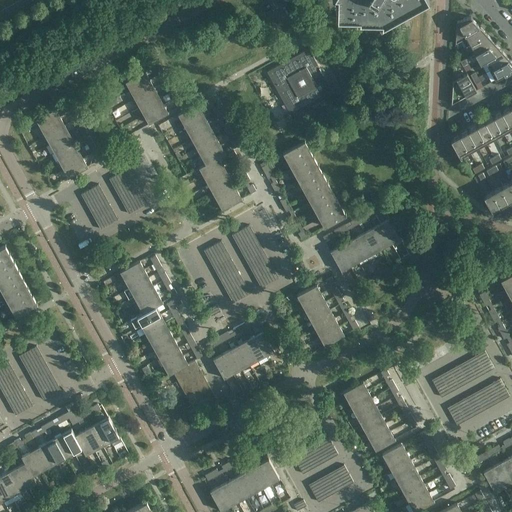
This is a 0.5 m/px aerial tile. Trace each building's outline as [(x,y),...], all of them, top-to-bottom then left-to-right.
[(455,39),(479,26),(471,17),(471,18),(471,17),(457,20),(457,21),(459,24),(456,26),(455,39)] [(465,46),(487,34),(479,26),(455,39),(455,43),(462,40),(465,46)] [(475,53),(494,43),(487,34),(465,46),(467,49),(471,47),(475,53)] [(480,63),(502,51),(494,43),(475,53),(480,63)] [(334,93),(323,74),(319,67),(309,48),(267,71),(292,116),(334,93)] [(490,70),(509,59),(502,51),(480,63),(485,61),(490,70)] [(495,80),(511,70),(511,62),(509,59),(490,70),(495,80)] [(164,71),(161,65),(156,68),(159,74),(164,71)] [(131,90),(149,79),(145,71),(146,71),(145,70),(125,81),(126,82),(127,81),(131,90)] [(167,77),(164,71),(159,74),(162,80),(167,77)] [(476,90),(467,73),(453,81),(451,104),(466,96),(476,90)] [(136,98),(154,88),(149,79),(131,90),(136,98)] [(173,88),(170,82),(165,85),(168,91),(173,88)] [(140,106),(158,96),(154,88),(136,98),(140,106)] [(176,93),(173,88),(168,91),(171,96),(176,93)] [(215,101),(212,95),(207,98),(210,104),(215,101)] [(145,114),(163,104),(158,96),(140,106),(145,114)] [(182,104),(179,98),(174,101),(177,107),(182,104)] [(75,109),(71,103),(66,106),(69,111),(75,109)] [(184,122),(202,112),(197,104),(198,103),(178,114),(179,114),(184,122)] [(149,123),(169,112),(168,112),(167,112),(163,104),(145,114),(149,122),(148,123),(149,123)] [(221,112),(218,106),(213,109),(216,115),(221,112)] [(511,128),(511,110),(510,107),(502,111),(511,129),(511,128)] [(42,127),(60,117),(55,109),(56,108),(36,119),(37,119),(42,127)] [(78,114),(75,109),(69,111),(73,117),(78,114)] [(511,129),(502,111),(493,116),(503,133),(511,129)] [(188,130),(206,120),(202,112),(184,122),(188,130)] [(224,118),(221,112),(216,115),(219,121),(224,118)] [(503,133),(493,116),(485,121),(495,138),(503,133)] [(46,135),(64,125),(60,117),(42,127),(46,135)] [(84,125),(81,119),(75,122),(79,128),(84,125)] [(193,138),(211,128),(206,120),(188,130),(193,138)] [(495,138),(485,121),(477,125),(486,143),(495,138)] [(230,128),(227,123),(222,126),(225,131),(230,128)] [(51,143),(69,133),(64,125),(46,135),(51,143)] [(87,131),(84,125),(79,128),(82,134),(87,131)] [(486,143),(477,125),(468,130),(478,147),(486,143)] [(197,147),(215,137),(211,128),(193,138),(197,147)] [(234,134),(230,128),(225,131),(228,137),(234,134)] [(478,147),(468,130),(460,135),(469,152),(478,147)] [(55,152),(73,142),(69,133),(51,143),(55,152)] [(469,152),(460,135),(451,140),(460,157),(469,152)] [(93,142),(90,136),(84,139),(88,144),(93,142)] [(202,155),(220,145),(215,137),(197,147),(202,155)] [(240,145),(236,139),(231,142),(234,148),(240,145)] [(289,160),(309,149),(304,141),(305,140),(305,139),(283,152),(284,152),(289,160)] [(60,160),(78,150),(73,142),(55,152),(60,160)] [(96,147),(93,142),(88,144),(91,150),(96,147)] [(219,157),(225,153),(225,152),(224,153),(220,145),(202,155),(206,163),(206,164),(218,157),(219,157)] [(293,168),(313,157),(309,149),(289,160),(293,168)] [(64,168),(83,158),(78,150),(60,160),(64,168)] [(238,157),(234,151),(229,154),(232,160),(238,157)] [(102,158),(99,152),(94,155),(97,161),(102,158)] [(223,165),(218,157),(206,164),(206,163),(205,164),(199,167),(199,168),(200,167),(204,175),(223,165)] [(241,163),(238,157),(232,160),(236,166),(241,163)] [(298,176),(318,165),(313,157),(293,168),(298,176)] [(68,177),(88,166),(87,166),(83,158),(64,168),(69,176),(68,177)] [(270,170),(267,164),(262,167),(265,173),(270,170)] [(209,184),(227,174),(223,165),(204,175),(209,184)] [(302,184),(322,173),(318,165),(298,176),(302,184)] [(128,213),(146,204),(126,168),(109,178),(128,213)] [(247,174),(246,172),(244,168),(238,171),(242,177),(247,174)] [(273,176),(270,170),(265,173),(268,179),(273,176)] [(307,193),(327,181),(322,173),(302,184),(307,193)] [(214,192),(232,182),(227,174),(209,184),(214,192)] [(250,179),(247,174),(242,177),(245,182),(250,179)] [(279,186),(276,180),(271,183),(274,189),(279,186)] [(311,201),(331,190),(327,181),(307,193),(311,201)] [(218,200),(236,190),(232,182),(214,192),(218,200)] [(511,202),(511,186),(510,182),(501,186),(511,204),(511,202)] [(100,229),(118,220),(98,184),(81,193),(100,229)] [(256,190),(253,184),(247,187),(249,189),(251,193),(256,190)] [(283,192),(279,186),(274,189),(277,195),(283,192)] [(511,204),(501,186),(493,191),(502,208),(511,204)] [(222,209),(242,198),(241,198),(236,190),(218,200),(223,208),(222,209)] [(316,209),(336,198),(331,190),(311,201),(316,209)] [(502,208),(493,191),(484,196),(493,213),(502,208)] [(288,203),(285,197),(280,200),(283,206),(288,203)] [(320,217),(341,206),(336,198),(316,209),(320,217)] [(292,209),(288,203),(283,206),(286,211),(292,209)] [(324,226),(346,214),(345,214),(341,206),(320,217),(325,225),(324,226)] [(381,211),(378,206),(372,209),(375,214),(381,211)] [(375,214),(372,209),(367,212),(369,217),(375,214)] [(297,219),(294,213),(289,216),(292,222),(297,219)] [(378,219),(375,214),(369,217),(372,223),(378,219)] [(365,220),(362,215),(356,218),(359,223),(365,220)] [(359,223),(356,218),(350,221),(353,227),(359,223)] [(400,238),(389,218),(388,219),(389,219),(381,224),(391,242),(399,238),(400,238)] [(301,225),(297,219),(292,222),(295,228),(301,225)] [(249,224),(232,234),(261,287),(278,277),(249,224)] [(348,229),(345,224),(339,227),(342,232),(348,229)] [(391,242),(381,224),(372,228),(382,247),(391,242)] [(342,232),(339,227),(334,230),(337,236),(342,232)] [(382,247),(372,228),(364,233),(374,251),(382,247)] [(307,236),(303,230),(298,233),(301,239),(307,236)] [(332,238),(330,236),(329,233),(323,236),(326,242),(332,238)] [(374,251),(364,233),(356,238),(366,256),(374,251)] [(366,256),(356,238),(348,242),(358,260),(366,256)] [(221,240),(204,249),(233,303),(250,293),(221,240)] [(358,260),(348,242),(340,247),(350,265),(358,260)] [(0,258),(9,254),(5,246),(6,245),(0,247),(0,258)] [(350,265),(340,247),(332,251),(331,250),(330,251),(341,270),(342,270),(342,269),(350,265)] [(0,269),(14,262),(9,254),(0,258),(0,269)] [(159,261),(156,255),(150,258),(153,264),(159,261)] [(126,279),(144,269),(139,261),(140,261),(140,260),(120,271),(120,272),(121,271),(126,279)] [(162,267),(159,261),(153,264),(157,270),(162,267)] [(0,280),(18,270),(14,262),(0,269),(0,280)] [(130,287),(148,277),(144,269),(126,279),(130,287)] [(0,284),(3,289),(23,278),(18,270),(0,280),(0,284)] [(168,277),(165,272),(159,274),(163,280),(168,277)] [(506,287),(511,283),(511,272),(501,279),(502,279),(506,287)] [(135,296),(153,286),(148,277),(130,287),(135,296)] [(171,283),(168,277),(163,280),(166,286),(171,283)] [(334,282),(331,277),(326,280),(329,285),(334,282)] [(7,298),(27,287),(23,278),(3,289),(7,298)] [(303,303),(321,293),(316,285),(317,285),(317,284),(297,295),(297,296),(298,295),(303,303)] [(139,304),(158,294),(153,286),(135,296),(139,304)] [(12,306),(32,295),(27,287),(7,298),(12,306)] [(340,293),(337,287),(332,290),(335,296),(340,293)] [(177,294),(174,288),(169,291),(172,297),(177,294)] [(488,297),(485,291),(479,294),(483,300),(488,297)] [(307,311),(325,301),(321,293),(303,303),(307,311)] [(343,299),(340,293),(335,296),(338,302),(343,299)] [(157,306),(163,302),(163,301),(162,302),(158,294),(139,304),(144,312),(156,306),(157,306)] [(16,315),(38,303),(37,302),(36,303),(32,295),(12,306),(16,314),(15,314),(16,315)] [(491,303),(488,297),(483,300),(486,306),(491,303)] [(175,306),(172,300),(167,303),(170,309),(175,306)] [(312,320),(330,310),(325,301),(307,311),(312,320)] [(349,310),(346,304),(341,307),(344,313),(349,310)] [(224,317),(217,305),(208,310),(214,322),(224,317)] [(160,314),(156,306),(144,312),(143,312),(143,313),(137,316),(137,317),(138,316),(142,324),(160,314)] [(178,312),(175,306),(170,309),(173,315),(178,312)] [(497,314),(494,308),(488,311),(492,316),(497,314)] [(316,328),(334,318),(330,310),(312,320),(316,328)] [(352,315),(349,310),(344,313),(347,318),(352,315)] [(147,332),(165,322),(160,314),(142,324),(147,332)] [(500,319),(497,314),(492,316),(495,322),(500,319)] [(184,322),(181,317),(176,320),(179,325),(184,322)] [(260,325),(255,317),(249,320),(252,325),(253,325),(255,328),(260,325)] [(321,336),(339,326),(334,318),(316,328),(321,336)] [(358,326),(355,320),(350,323),(353,329),(358,326)] [(151,341),(169,331),(165,322),(147,332),(151,341)] [(187,328),(184,322),(179,325),(182,331),(187,328)] [(247,328),(246,325),(244,322),(239,326),(242,331),(247,328)] [(506,330),(503,324),(498,327),(501,333),(506,330)] [(242,331),(239,326),(233,329),(237,336),(240,334),(239,332),(242,331)] [(325,345),(345,334),(344,334),(343,334),(339,326),(321,336),(325,344),(324,345),(325,345)] [(274,350),(263,330),(263,331),(255,336),(265,354),(273,349),(274,350)] [(509,336),(506,330),(501,333),(504,339),(509,336)] [(156,349),(174,339),(169,331),(151,341),(156,349)] [(231,337),(229,334),(228,332),(222,335),(225,340),(231,337)] [(193,339),(190,333),(185,336),(188,342),(193,339)] [(225,340),(222,335),(216,338),(219,343),(225,340)] [(265,354),(255,336),(247,340),(257,359),(265,354)] [(160,357),(178,347),(174,339),(156,349),(160,357)] [(197,345),(193,339),(188,342),(191,347),(197,345)] [(257,359),(247,340),(239,345),(249,363),(257,359)] [(214,346),(213,343),(212,341),(206,344),(209,349),(214,346)] [(37,345),(19,354),(43,399),(61,390),(37,345)] [(249,363),(239,345),(231,350),(241,368),(249,363)] [(165,365),(183,355),(178,347),(160,357),(165,365)] [(202,355),(199,349),(194,352),(197,358),(202,355)] [(241,368),(231,350),(222,354),(232,372),(241,368)] [(494,367),(485,350),(431,379),(441,397),(494,367)] [(232,372),(222,354),(214,359),(214,358),(213,358),(224,378),(225,378),(224,377),(232,372)] [(187,363),(183,355),(165,365),(169,373),(168,374),(169,375),(173,372),(174,371),(187,363)] [(179,380),(199,368),(194,360),(195,360),(195,359),(188,363),(187,363),(174,371),(179,380)] [(8,361),(0,365),(0,386),(15,415),(33,405),(8,361)] [(183,388),(203,377),(199,368),(179,380),(183,388)] [(389,374),(386,368),(381,371),(384,377),(389,374)] [(188,396),(208,385),(203,377),(183,388),(188,396)] [(510,395),(500,378),(447,407),(457,425),(510,395)] [(395,385),(392,379),(387,382),(390,388),(395,385)] [(349,400),(367,390),(363,382),(363,381),(343,392),(344,392),(349,400)] [(192,404),(212,393),(208,385),(188,396),(192,404)] [(399,391),(395,385),(390,388),(393,393),(393,394),(399,391)] [(353,408),(372,398),(367,390),(349,400),(353,408)] [(196,413),(218,401),(217,401),(212,393),(192,404),(197,412),(196,413)] [(404,402),(401,396),(396,399),(399,404),(404,402)] [(358,416),(376,406),(372,398),(353,408),(358,416)] [(408,407),(404,402),(399,404),(402,410),(408,407)] [(101,409),(98,403),(92,407),(95,412),(101,409)] [(363,425),(381,414),(376,406),(358,416),(363,425)] [(95,412),(92,407),(86,410),(89,415),(95,412)] [(414,418),(410,412),(405,415),(408,421),(414,418)] [(84,418),(83,415),(81,413),(76,416),(78,421),(84,418)] [(66,419),(63,414),(58,417),(60,422),(66,419)] [(367,433),(385,423),(381,414),(363,425),(367,433)] [(316,424),(314,420),(311,415),(305,418),(310,427),(316,424)] [(78,421),(76,416),(70,419),(73,424),(78,421)] [(119,436),(108,416),(108,417),(100,422),(110,440),(118,435),(119,436)] [(417,424),(414,418),(408,421),(411,427),(417,424)] [(56,425),(54,423),(53,420),(47,423),(50,428),(56,425)] [(110,440),(100,422),(92,426),(102,444),(110,440)] [(50,428),(47,423),(41,426),(44,432),(50,428)] [(372,441),(390,431),(385,423),(367,433),(372,441)] [(102,444),(92,426),(84,431),(94,449),(102,444)] [(82,447),(76,435),(75,434),(75,435),(71,428),(71,429),(63,433),(73,452),(82,447)] [(39,434),(38,432),(36,429),(30,432),(33,437),(39,434)] [(428,436),(425,430),(420,433),(423,439),(428,436)] [(94,449),(84,431),(76,435),(82,447),(82,448),(86,455),(87,454),(86,453),(94,449)] [(376,450),(396,439),(395,438),(394,439),(390,431),(372,441),(376,449),(375,450),(376,450)] [(33,437),(30,432),(25,435),(28,441),(33,437)] [(73,452),(63,433),(55,438),(65,456),(73,452)] [(292,456),(302,474),(338,454),(328,436),(292,456)] [(23,443),(21,441),(20,438),(14,441),(17,447),(23,443)] [(65,456),(55,438),(47,443),(57,461),(65,456)] [(511,444),(509,439),(503,442),(506,447),(511,444)] [(434,447),(431,441),(426,444),(429,450),(434,447)] [(388,462),(406,452),(401,443),(402,443),(402,442),(382,453),(382,454),(383,454),(388,462)] [(57,461),(47,443),(39,447),(49,465),(57,461)] [(263,450),(260,444),(255,447),(257,453),(263,450)] [(501,450),(500,447),(498,444),(492,448),(495,453),(501,450)] [(49,465),(39,447),(30,452),(41,470),(49,465)] [(437,452),(434,447),(429,450),(432,455),(437,452)] [(495,453),(492,448),(487,451),(489,456),(495,453)] [(18,455),(15,450),(9,453),(12,458),(18,455)] [(253,455),(251,453),(250,450),(244,453),(247,459),(253,455)] [(41,470),(30,452),(22,456),(22,455),(21,456),(25,462),(25,463),(26,463),(32,475),(32,474),(41,470)] [(392,470),(410,460),(406,452),(388,462),(392,470)] [(12,458),(9,453),(3,456),(6,461),(12,458)] [(247,459),(244,453),(238,457),(241,462),(247,459)] [(485,459),(483,456),(482,454),(476,457),(479,462),(485,459)] [(443,463),(440,457),(435,460),(438,466),(443,463)] [(279,478),(275,469),(268,458),(268,459),(260,464),(270,482),(278,478),(279,478)] [(511,479),(511,463),(509,458),(501,462),(511,481),(511,479)] [(236,465),(235,462),(233,459),(227,463),(230,468),(236,465)] [(397,478),(415,468),(410,460),(392,470),(397,478)] [(511,481),(501,462),(492,467),(502,485),(511,481)] [(26,463),(25,463),(17,468),(27,486),(35,481),(36,482),(33,475),(32,474),(32,475),(26,463)] [(230,468),(227,463),(222,466),(224,471),(230,468)] [(446,469),(443,463),(438,466),(441,472),(446,469)] [(270,482),(260,464),(252,468),(262,487),(270,482)] [(308,484),(318,501),(353,482),(344,464),(308,484)] [(502,485),(492,467),(484,471),(483,471),(494,491),(495,491),(494,490),(502,485)] [(27,486),(17,468),(9,472),(19,490),(27,486)] [(220,474),(218,471),(217,468),(211,472),(214,477),(220,474)] [(262,487),(252,468),(244,473),(254,491),(262,487)] [(401,486),(420,476),(415,468),(397,478),(401,486)] [(19,490),(9,472),(1,477),(11,495),(19,490)] [(214,477),(211,472),(205,475),(208,480),(214,477)] [(254,491),(244,473),(236,477),(246,496),(254,491)] [(452,480),(449,474),(444,477),(447,482),(452,480)] [(406,494),(424,484),(420,476),(401,486),(406,494)] [(11,495),(1,477),(0,477),(0,494),(3,499),(11,495)] [(246,496),(236,477),(227,482),(237,500),(246,496)] [(456,485),(452,480),(447,482),(450,488),(456,485)] [(237,500),(227,482),(219,487),(229,505),(237,500)] [(410,503),(429,493),(424,484),(406,494),(410,503)] [(229,505),(219,487),(211,491),(211,490),(210,490),(221,510),(222,510),(221,509),(229,505)] [(483,496),(480,490),(475,493),(478,499),(483,496)] [(414,511),(434,501),(434,500),(433,501),(429,493),(410,503),(415,511),(414,511)] [(309,511),(310,511),(303,499),(302,500),(294,505),(297,511),(309,511)] [(146,511),(151,510),(146,501),(147,501),(147,500),(125,511),(146,511)] [(374,511),(369,501),(368,502),(369,503),(361,507),(363,511),(374,511)] [(489,507),(486,501),(481,504),(484,510),(489,507)] [(460,511),(461,511),(457,504),(458,503),(457,502),(440,511),(460,511)]
